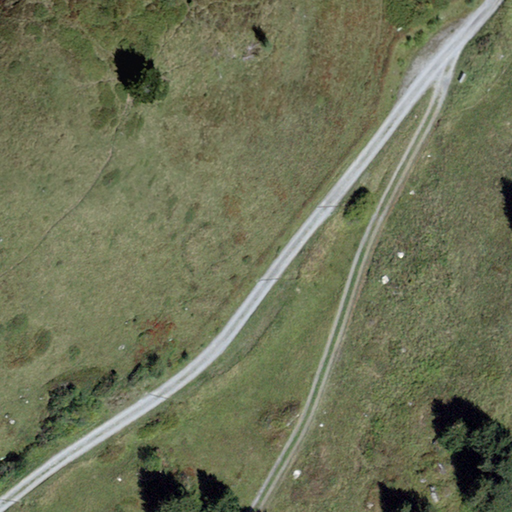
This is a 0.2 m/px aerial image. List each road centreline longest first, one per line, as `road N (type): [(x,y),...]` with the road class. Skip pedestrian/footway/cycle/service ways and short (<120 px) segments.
road 1 (track): [(0,505),(173,386),(219,343),(498,0)]
road 2 (track): [(446,56),(438,98),(364,246),(316,391),(254,511)]
